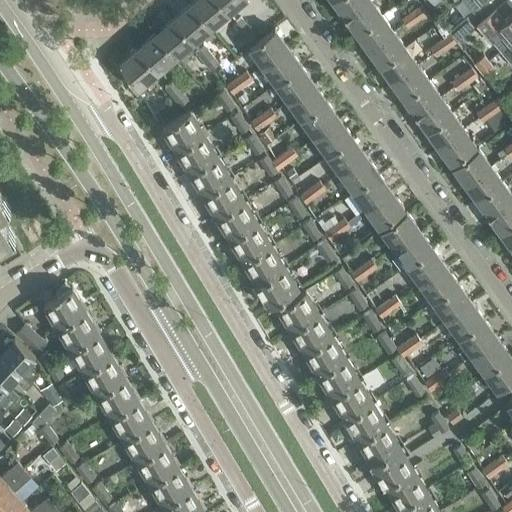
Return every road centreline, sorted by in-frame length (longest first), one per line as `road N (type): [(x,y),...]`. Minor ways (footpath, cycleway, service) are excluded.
road 1 (residential): [(351,511),(122,126),(83,126)]
road 2 (secondary): [(312,511),(83,126)]
road 3 (residential): [(511,309),(286,0)]
road 4 (secondary): [(0,64),(111,216),(160,302)]
road 5 (residential): [(0,302),(66,256),(94,247),(119,274),(159,349)]
road 6 (residential): [(159,349),(253,511)]
road 7 (secondary): [(196,364),(282,511)]
road 8 (secondary): [(83,126),(3,0)]
